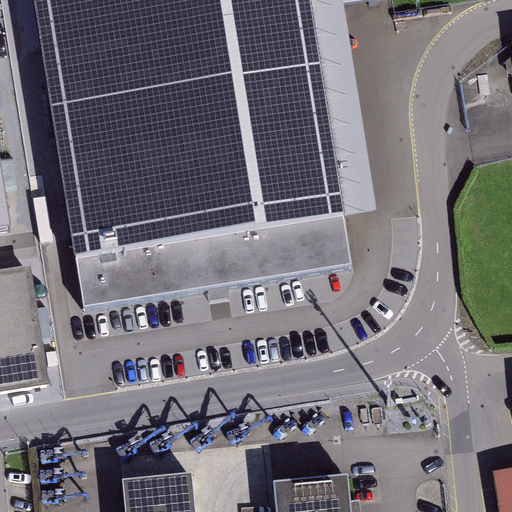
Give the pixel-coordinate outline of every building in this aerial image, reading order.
[(34,0),(23,0),(17,1),(27,52),(44,49),(34,0)] [(342,0),(36,0),(86,316),(356,274),(349,224),(377,220),(342,0)] [(0,164),(0,231),(10,230),(0,164)] [(21,267),(0,270),(0,408),(46,399),(21,267)] [(511,511),(511,476),(501,478),(506,511),(511,511)] [(199,511),(197,488),(129,495),(131,511),(357,511),(355,492),(274,499),(274,511),(199,511)]
